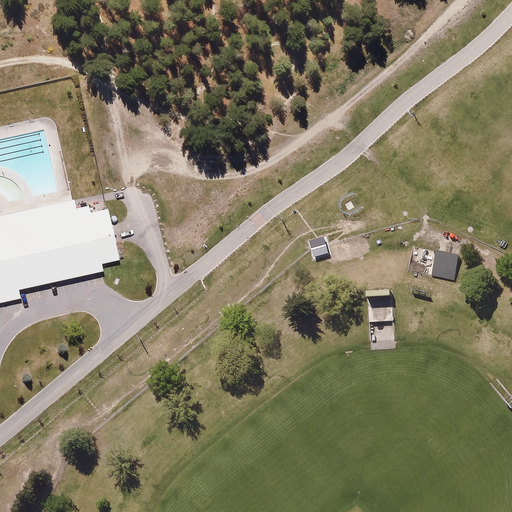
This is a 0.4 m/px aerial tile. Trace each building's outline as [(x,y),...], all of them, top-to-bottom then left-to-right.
[(0,302),(20,299),(18,289),(104,272),(102,264),(120,261),(108,209),(91,212),(89,205),(76,208),(74,199),(0,214),(0,302)] [(361,238),(341,242),(343,256),(364,252),(361,238)] [(463,257),(439,252),(434,280),(458,284),(463,257)] [(431,294),(413,290),(411,298),(429,301),(431,294)] [(392,292),(367,293),(368,324),(393,323),(392,292)]
